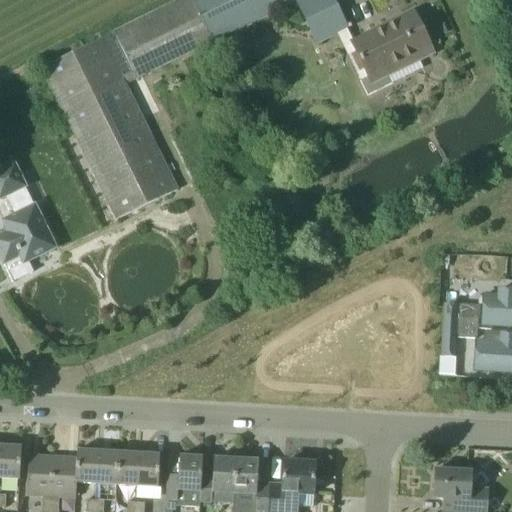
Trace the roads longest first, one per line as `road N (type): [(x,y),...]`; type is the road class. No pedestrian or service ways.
road 1 (residential): [(0,408),(381,428)]
road 2 (residential): [(381,428),(511,432)]
